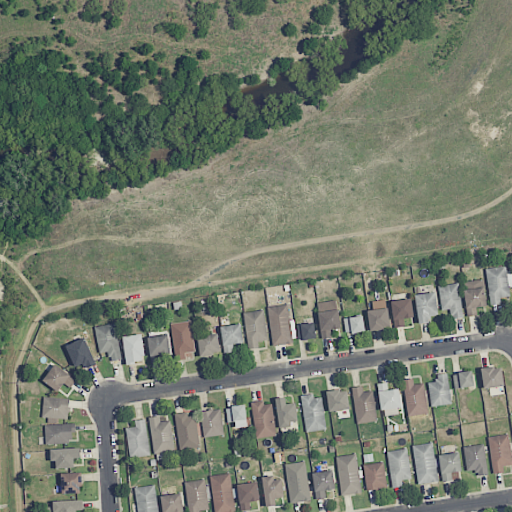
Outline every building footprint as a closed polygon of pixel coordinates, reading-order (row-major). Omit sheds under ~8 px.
[(509,296),(506,266),(486,268),(489,305),(501,304),(500,297),(509,296)] [(464,281),(466,316),(477,316),(477,307),(485,307),(484,280),(464,281)] [(461,318),(460,284),(439,285),(440,310),(449,310),(450,318),(461,318)] [(430,316),(437,315),(435,292),(415,294),(418,324),(430,323),(430,316)] [(390,327),(386,299),(372,302),(373,310),(367,311),(370,330),(390,327)] [(403,318),(413,317),(411,299),(391,301),(393,328),(404,327),(403,318)] [(322,339),(332,337),(331,330),(340,328),(336,300),(317,303),(322,339)] [(272,345),(292,344),(288,305),(268,307),(272,345)] [(243,313),(248,349),(258,348),(258,341),(267,340),(264,310),(243,313)] [(345,333),(364,332),(363,316),(343,318),(345,333)] [(186,359),(185,352),(194,351),(192,321),(171,323),(174,360),(186,359)] [(296,340),(316,338),(314,322),(294,325),(296,340)] [(95,326),(98,353),(109,352),(110,361),(120,360),(116,323),(95,326)] [(233,344),(243,343),(241,324),(221,326),(223,353),(233,352),(233,344)] [(148,335),(151,363),(162,362),(161,358),(170,357),(168,333),(148,335)] [(220,354),(218,333),(197,336),(199,356),(220,354)] [(123,336),(125,364),(144,363),(142,334),(123,336)] [(84,369),(96,365),(85,338),(66,346),(74,367),(82,364),(84,369)] [(42,380),(58,392),(64,385),(69,389),(76,380),(55,364),(42,380)] [(483,388),(504,386),(502,366),(481,368),(483,388)] [(453,373),(454,388),(473,387),(472,371),(453,373)] [(428,382),(431,406),(451,405),(448,373),(436,374),(436,382),(428,382)] [(403,380),(407,416),(428,414),(424,383),(413,385),(413,379),(403,380)] [(399,388),(387,390),(387,383),(377,384),(380,411),(401,408),(399,388)] [(363,392),(362,386),(351,388),(357,424),(378,420),(372,391),(363,392)] [(347,390),(327,391),(328,411),(348,410),(347,390)] [(322,395),(302,397),(305,432),(325,430),(322,395)] [(298,421),(296,403),(286,404),(285,397),(275,398),(279,428),(291,427),(291,422),(298,421)] [(69,418),(69,398),(42,398),(42,418),(69,418)] [(254,438),(275,437),(273,402),(253,403),(254,438)] [(247,424),(245,405),(226,407),(228,426),(247,424)] [(203,437),(223,435),(221,409),(201,411),(203,437)] [(197,413),(176,414),(178,449),(198,448),(197,413)] [(160,422),(159,416),(148,418),(155,454),(175,451),(169,421),(160,422)] [(151,455),(144,419),(135,421),(135,427),(125,428),(130,459),(151,455)] [(72,424),(44,425),(45,443),(73,443),(72,424)] [(494,474),(504,472),(503,466),(511,464),(511,457),(508,434),(488,437),(494,474)] [(418,485),(438,481),(432,442),(412,446),(418,485)] [(464,446),(466,471),(476,470),(477,476),(487,475),(484,444),(464,446)] [(74,458),(81,458),(80,448),(50,449),(51,462),(56,462),(56,469),(74,468),(74,458)] [(401,480),(412,479),(407,448),(386,452),(392,488),(402,486),(401,480)] [(451,472),(461,472),(459,453),(439,454),(441,481),(452,480),(451,472)] [(362,493),(355,454),(335,457),(342,496),(362,493)] [(311,500),(305,461),(284,465),(291,503),(311,500)] [(386,489),(384,463),(364,464),(366,490),(386,489)] [(326,498),(325,490),(334,489),(332,471),(313,473),(315,499),(326,498)] [(81,472),(61,473),(61,494),(82,493),(81,472)] [(210,475),(213,511),(234,511),(231,474),(210,475)] [(262,477),(266,507),(276,505),(275,498),(284,497),(282,479),(274,480),(274,475),(262,477)] [(187,511),(199,511),(208,510),(206,480),(185,482),(187,511)] [(250,509),(249,502),(260,500),(257,482),(237,484),(240,511),(250,509)] [(137,511),(157,511),(156,486),(135,487),(137,511)] [(161,495),(162,511),(182,511),(181,494),(161,495)] [(47,503),(47,511),(76,511),(76,510),(84,510),(83,501),(47,503)]
